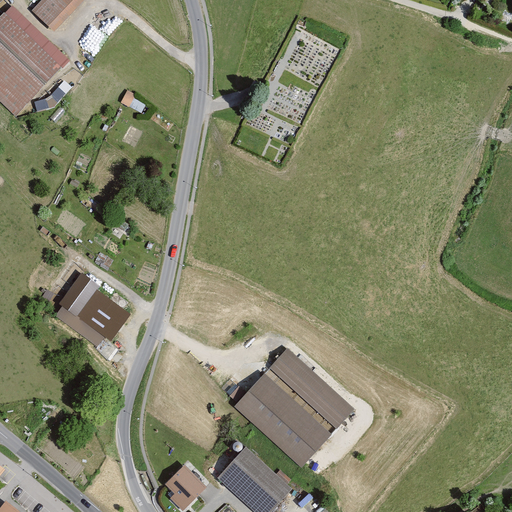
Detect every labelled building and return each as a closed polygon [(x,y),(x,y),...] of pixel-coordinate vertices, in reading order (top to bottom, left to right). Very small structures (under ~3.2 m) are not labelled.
[(37,0),(30,7),(51,29),(80,0),(37,0)] [(70,61),(13,6),(0,19),(0,101),(16,117),(70,61)] [(122,101),(142,111),(146,103),(126,93),(122,101)] [(101,287),(82,274),(60,305),(111,342),(131,314),(98,290),(101,287)] [(270,368),(337,429),(355,410),(287,348),(270,368)] [(302,468),(332,435),(265,374),(234,407),(302,468)] [(255,511),(272,511),(293,490),(246,448),(218,478),(255,511)] [(183,511),(184,511),(208,489),(185,465),(165,485),(174,495),(170,499),(183,511)] [(19,511),(6,501),(0,508),(0,511),(19,511)]
